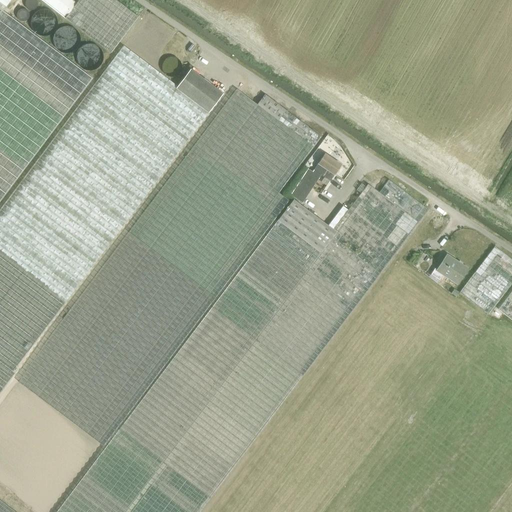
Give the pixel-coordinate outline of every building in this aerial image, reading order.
[(0,0),(0,200),(91,79),(2,12),(10,0),(0,0)] [(138,17),(115,0),(78,0),(77,2),(74,0),(41,0),(111,53),(138,17)] [(0,208),(0,392),(15,373),(13,372),(223,93),(190,69),(177,86),(123,46),(0,208)] [(182,59),(181,55),(179,51),(176,49),(174,48),(171,48),(170,48),(167,49),(164,51),(162,52),(161,55),(160,58),(161,62),(162,64),(163,66),(166,68),(168,69),(170,69),(174,69),(176,68),(178,67),(180,65),(181,64),(182,61),(182,59)] [(51,334),(18,382),(103,445),(288,201),(278,193),(321,137),(264,94),(257,104),(238,91),(236,89),(51,334)] [(290,195),(302,203),(321,175),(330,181),(340,165),(324,154),(312,172),(308,169),(290,195)] [(212,306),(55,511),(199,511),(428,210),(388,180),(379,193),(367,184),(348,210),(342,206),(328,225),(293,199),(212,306)] [(511,260),(494,246),(459,293),(488,315),(511,282),(511,260)] [(446,256),(438,267),(437,270),(434,268),(430,274),(439,280),(443,274),(457,284),(466,269),(446,256)] [(511,290),(498,310),(511,320),(511,290)] [(0,511),(11,511),(0,503),(0,511)]
